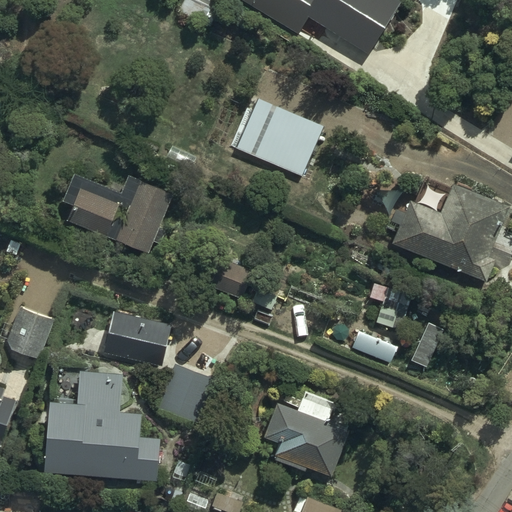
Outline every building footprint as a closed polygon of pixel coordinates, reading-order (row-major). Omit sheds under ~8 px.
[(217,14),(191,0),(184,0),(177,14),(208,31),(217,14)] [(236,0),(236,2),(298,42),(311,22),(368,59),(403,4),(397,0),(236,0)] [(326,160),(300,150),(293,167),(319,177),(326,160)] [(172,207),(127,187),(120,205),(73,185),(61,214),(71,218),(64,234),(146,269),(172,207)] [(396,243),(392,253),(485,295),(495,274),(489,271),(511,220),(511,219),(454,193),(441,222),(405,205),(389,240),(396,243)] [(247,280),(216,266),(204,296),(236,308),(247,280)] [(8,348),(13,359),(40,369),(55,329),(20,315),(8,348)] [(172,337),(114,323),(104,367),(163,380),(172,337)] [(216,386),(177,372),(159,419),(198,433),(216,386)] [(52,414),(46,485),(159,494),(162,453),(139,451),(141,427),(121,426),(124,388),(83,384),(80,416),(52,414)] [(349,410),(306,393),(302,404),(288,399),(286,405),(280,402),(266,437),(280,443),(275,457),(278,458),(276,462),(301,471),(302,468),(328,478),(348,429),(342,427),(349,410)] [(0,462),(18,418),(3,412),(5,406),(0,404),(0,462)] [(247,511),(252,499),(219,488),(213,505),(225,509),(223,511),(234,511),(235,511),(247,511)] [(346,511),(349,506),(307,491),(299,511),(346,511)]
